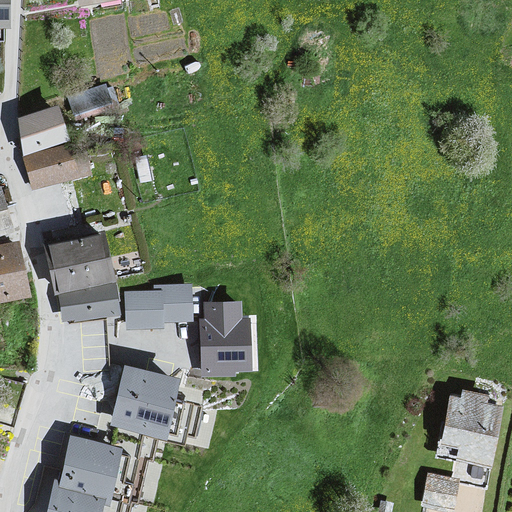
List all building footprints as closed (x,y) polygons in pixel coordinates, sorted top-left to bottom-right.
[(63,110),(19,123),(28,154),(72,142),(63,110)] [(80,150),(27,165),(34,188),(87,172),(80,150)] [(5,189),(0,190),(0,233),(17,228),(5,189)] [(116,234),(58,247),(68,294),(126,281),(116,234)] [(25,240),(0,245),(0,302),(36,296),(25,240)] [(123,286),(68,297),(73,323),(128,312),(123,286)] [(164,296),(134,297),(136,337),(165,335),(164,296)] [(263,319),(206,323),(210,374),(267,370),(263,319)] [(64,323),(65,372),(116,371),(115,322),(64,323)] [(166,354),(135,353),(134,400),(187,401),(188,367),(166,367),(166,354)] [(113,413),(58,389),(30,455),(85,479),(113,413)] [(511,426),(511,403),(459,394),(447,457),(504,468),(511,426)] [(456,511),(464,481),(435,475),(428,506),(454,511),(456,511)]
